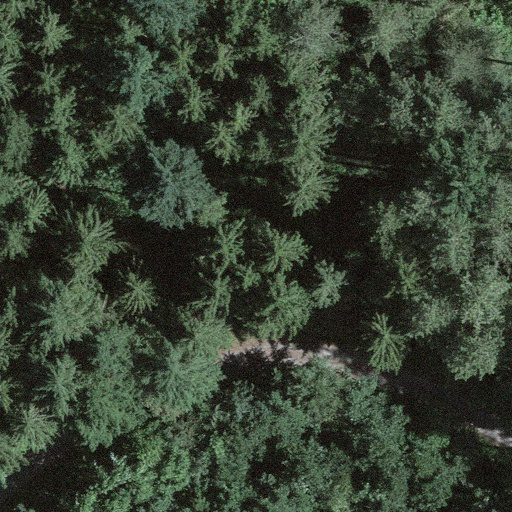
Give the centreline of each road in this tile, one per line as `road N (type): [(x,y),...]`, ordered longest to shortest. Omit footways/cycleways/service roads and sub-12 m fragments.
road 1 (track): [(0,493),(115,413),(228,373),(290,366),(322,363),(434,394),(511,442)]
road 2 (track): [(290,366),(0,188)]
